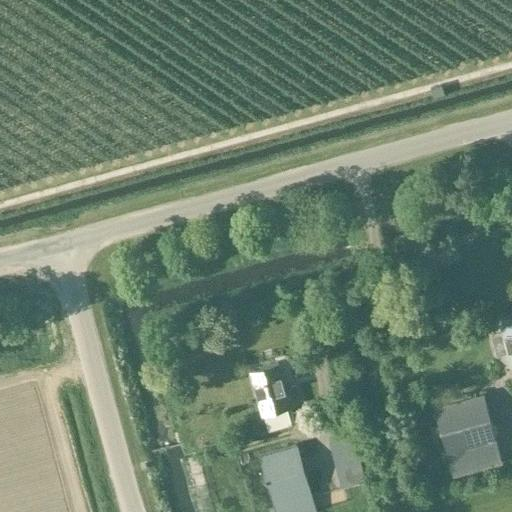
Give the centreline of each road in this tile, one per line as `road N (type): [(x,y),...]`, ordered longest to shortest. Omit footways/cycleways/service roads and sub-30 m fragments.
road 1 (unclassified): [(61,246),(511,122)]
road 2 (unclassified): [(132,511),(61,246)]
